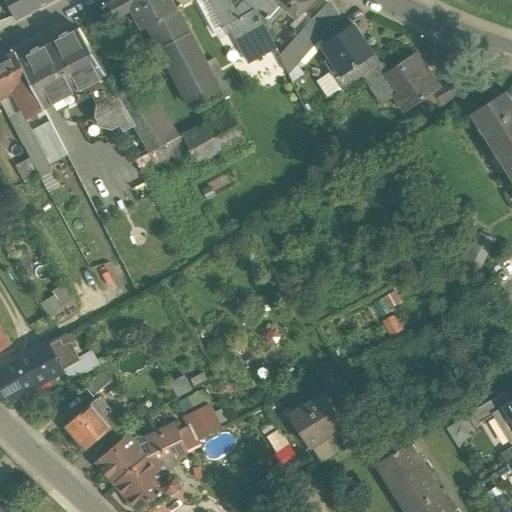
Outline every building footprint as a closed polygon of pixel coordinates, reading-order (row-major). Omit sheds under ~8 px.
[(4,0),(16,20),(53,0),(4,0)] [(190,34),(172,0),(115,0),(110,3),(117,15),(131,7),(143,30),(154,24),(157,28),(167,46),(190,34)] [(230,0),(211,0),(226,26),(228,25),(240,19),(239,17),(230,0)] [(287,9),(276,0),(246,0),(256,8),(274,24),(287,9)] [(276,0),(287,9),(297,17),(311,0),(276,0)] [(256,8),(239,17),(240,19),(228,25),(249,63),(276,48),(272,42),(267,32),(256,8)] [(274,24),(256,8),(267,32),(274,24)] [(296,36),(279,55),(288,73),(319,38),(316,34),(322,31),(313,17),(296,36)] [(322,31),(316,34),(319,38),(323,44),(348,27),(341,18),(322,31)] [(323,44),(321,45),(330,58),(324,61),(343,88),(362,75),(380,63),(362,36),(360,37),(351,25),(348,27),(323,44)] [(286,27),(272,42),(276,48),(279,55),(296,36),(286,27)] [(62,37),(40,49),(39,47),(32,50),(33,53),(18,60),(30,83),(43,109),(87,86),(97,104),(95,116),(100,126),(112,130),(120,125),(123,132),(136,125),(116,92),(79,28),(69,34),(67,32),(61,35),(62,37)] [(190,34),(167,46),(199,107),(212,101),(222,95),(190,34)] [(14,52),(0,59),(0,97),(14,91),(30,83),(18,60),(14,52)] [(279,55),(253,69),(262,87),(288,73),(279,55)] [(388,70),(382,62),(380,63),(362,75),(382,104),(398,92),(409,108),(419,101),(434,92),(439,88),(430,74),(424,77),(410,56),(388,70)] [(456,78),(439,88),(434,92),(441,104),(463,91),(456,78)] [(172,141),(137,80),(116,92),(151,151),(152,153),(172,141)] [(30,83),(14,91),(20,102),(21,102),(29,117),(44,110),(43,109),(30,83)] [(434,92),(419,101),(426,113),(441,104),(434,92)] [(511,105),(504,93),(473,113),(510,172),(511,170),(511,105)] [(219,116),(183,135),(198,165),(246,140),(222,95),(212,101),(219,116)] [(20,111),(10,116),(22,146),(35,139),(20,111)] [(53,129),(42,135),(52,155),(63,149),(53,129)] [(151,151),(135,160),(139,168),(156,159),(152,153),(151,151)] [(465,255),(478,265),(497,241),(484,231),(465,255)] [(63,284),(53,289),(65,314),(76,309),(63,284)] [(0,326),(0,351),(11,344),(0,326)] [(66,336),(36,353),(49,374),(78,358),(66,336)] [(36,353),(0,372),(0,394),(1,396),(10,391),(13,396),(50,375),(49,374),(36,353)] [(102,372),(85,387),(93,396),(110,381),(102,372)] [(504,392),(473,412),(480,423),(508,406),(507,404),(511,402),(504,392)] [(354,441),(324,395),(290,417),(319,463),(354,441)] [(110,409),(99,396),(91,403),(102,416),(110,409)] [(102,416),(91,403),(66,426),(88,450),(112,428),(102,416)] [(209,409),(187,421),(191,428),(192,428),(198,439),(219,428),(209,409)] [(175,427),(136,446),(146,457),(168,446),(182,440),(179,434),(175,427)] [(191,428),(179,434),(182,440),(185,446),(198,439),(192,428),(191,428)] [(128,436),(98,462),(116,483),(146,457),(136,446),(128,436)] [(182,440),(168,446),(174,457),(187,450),(185,446),(182,440)] [(377,463),(408,511),(440,492),(428,473),(429,472),(422,462),(421,462),(409,443),(377,463)] [(168,446),(146,457),(155,468),(188,452),(187,450),(174,457),(168,446)] [(511,446),(502,450),(506,461),(511,458),(511,446)] [(146,457),(116,483),(139,511),(159,494),(160,495),(163,493),(162,491),(166,488),(168,491),(174,491),(178,487),(178,481),(175,477),(169,477),(165,480),(155,468),(146,457)] [(452,511),(440,492),(408,511),(454,511),(454,510),(452,511)] [(511,511),(501,494),(491,500),(498,511),(511,511)]
